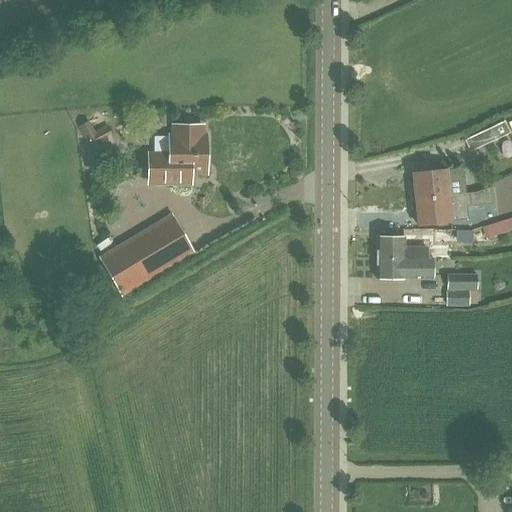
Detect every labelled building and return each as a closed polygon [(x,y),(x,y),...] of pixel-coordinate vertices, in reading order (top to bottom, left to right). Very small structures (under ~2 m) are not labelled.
[(504,120),(463,139),(469,151),(509,132),(504,120)] [(206,172),(206,135),(202,135),(202,125),(174,124),(174,134),(170,134),(170,153),(149,153),(149,181),(189,182),(189,172),(206,172)] [(83,138),(95,160),(105,156),(104,154),(105,153),(108,151),(110,149),(111,146),(112,142),(112,139),(111,137),(109,134),(111,133),(107,126),(83,138)] [(464,180),(463,180),(462,169),(447,171),(446,169),(412,172),(414,199),(448,195),(466,192),(464,180)] [(466,192),(448,195),(414,199),(416,224),(451,221),(451,220),(484,216),(483,204),(491,203),(489,186),(475,191),(466,192)] [(122,294),(192,252),(171,216),(101,258),(122,294)] [(511,217),(485,226),(488,237),(511,229),(511,217)] [(471,229),(457,230),(457,241),(471,241),(471,229)] [(376,236),(376,257),(432,257),(432,246),(404,246),(404,237),(376,236)] [(432,277),(432,257),(376,257),(376,277),(432,277)] [(447,288),(446,288),(446,306),(469,306),(469,288),(476,288),(476,274),(447,274),(447,288)]
